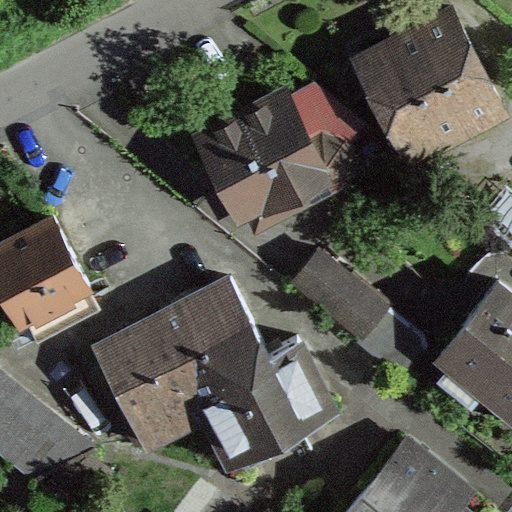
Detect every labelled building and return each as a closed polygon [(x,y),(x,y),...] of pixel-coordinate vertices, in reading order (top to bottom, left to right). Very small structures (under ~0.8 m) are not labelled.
[(493,117),(507,110),(451,3),(357,52),(406,146),(487,105),(493,117)] [(286,90),(204,132),(243,202),(273,185),(279,197),(288,200),(311,188),(311,178),(315,176),(323,182),(344,170),(348,157),(339,140),(364,120),(310,77),(289,93),(286,90)] [(92,283),(54,212),(0,240),(0,276),(22,319),(31,315),(39,331),(98,301),(89,285),(92,283)] [(319,244),(296,273),(364,329),(386,303),(388,300),(319,244)] [(230,273),(159,310),(207,402),(233,455),(333,402),(296,331),(268,346),(230,273)] [(442,347),(511,403),(511,287),(499,277),(442,347)] [(421,347),(420,331),(386,303),(364,329),(359,334),(402,370),(421,347)] [(207,402),(159,310),(98,342),(130,402),(122,406),(139,438),(207,402)] [(0,446),(36,475),(93,444),(0,369),(0,446)] [(408,434),(342,511),(473,511),(430,476),(441,462),(408,434)]
